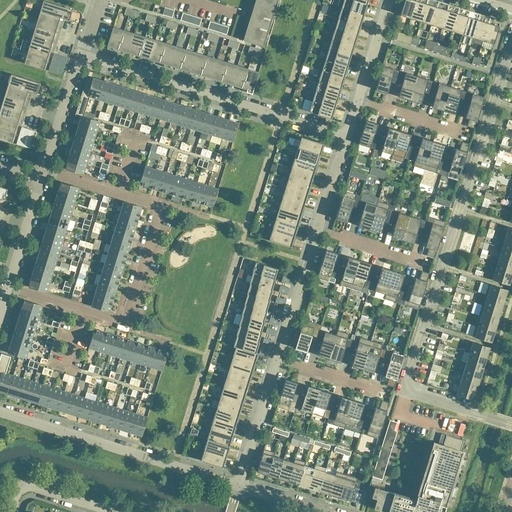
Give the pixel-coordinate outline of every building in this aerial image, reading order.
[(263,46),(277,0),(255,0),(255,4),(252,13),(250,20),(248,19),(247,22),(249,22),(247,28),(243,40),(263,46)] [(363,15),(366,5),(349,0),(339,0),(337,7),(339,8),(363,15)] [(410,19),(415,0),(404,0),(400,15),(410,19)] [(420,22),(427,0),(415,0),(410,19),(420,22)] [(431,25),(438,1),(433,0),(427,0),(420,22),(431,25)] [(27,1),(25,7),(32,9),(34,3),(27,1)] [(69,20),(72,10),(43,1),(39,11),(69,20)] [(441,28),(448,5),(438,1),(431,25),(441,28)] [(451,31),(459,8),(448,5),(441,28),(451,31)] [(360,26),(363,15),(339,8),(338,11),(340,12),(338,19),(360,26)] [(462,35),(469,11),(459,8),(451,31),(462,35)] [(56,28),(59,18),(64,20),(69,21),(69,20),(39,11),(36,22),(56,28)] [(472,38),(479,14),(469,11),(462,35),(472,38)] [(482,41),(490,17),(479,14),(472,38),(482,41)] [(493,44),(500,21),(490,17),(482,41),(493,44)] [(360,26),(338,19),(336,18),(335,21),(337,22),(334,29),(356,36),(360,26)] [(53,38),(56,28),(36,22),(33,32),(53,38)] [(118,50),(124,31),(113,28),(106,49),(112,51),(113,48),(118,50)] [(356,36),(334,29),(332,29),(331,32),(333,32),(331,39),(353,46),(356,36)] [(128,53),(134,34),(124,31),(118,50),(128,53)] [(50,49),(53,38),(33,32),(30,42),(50,49)] [(139,56),(144,38),(134,34),(128,53),(139,56)] [(149,59),(155,41),(144,38),(139,56),(149,59)] [(353,46),(331,39),(329,39),(328,42),(330,43),(328,50),(350,57),(353,46)] [(159,62),(165,44),(155,41),(149,59),(159,62)] [(47,59),(50,49),(30,42),(27,53),(47,59)] [(169,69),(175,47),(165,44),(159,62),(164,64),(163,67),(169,69)] [(446,48),(436,45),(434,52),(444,55),(446,48)] [(180,69),(186,50),(175,47),(169,69),(174,70),(175,67),(180,69)] [(350,57),(328,50),(326,49),(325,52),(327,53),(325,60),(347,67),(350,57)] [(190,72),(196,54),(186,50),(180,69),(190,72)] [(43,70),(47,59),(27,53),(23,63),(43,70)] [(201,75),(207,57),(196,54),(190,72),(201,75)] [(404,63),(416,69),(420,60),(408,55),(404,63)] [(211,79),(217,60),(207,57),(201,75),(211,79)] [(347,67),(325,60),(323,59),(322,63),(324,63),(322,70),(343,77),(347,67)] [(222,82),(227,63),(217,60),(211,79),(222,82)] [(232,85),(238,67),(227,63),(222,82),(232,85)] [(56,69),(57,66),(50,64),(48,71),(55,73),(56,69)] [(65,72),(65,71),(66,68),(59,66),(58,70),(56,69),(55,73),(59,74),(60,75),(61,74),(62,74),(63,73),(64,72),(65,72)] [(387,94),(390,82),(396,84),(400,71),(382,66),(375,90),(387,94)] [(242,88),(248,70),(238,67),(232,85),(242,88)] [(252,94),(258,73),(248,70),(242,88),(246,90),(245,92),(252,94)] [(343,77),(322,70),(319,70),(319,73),(321,74),(318,81),(340,88),(343,77)] [(398,97),(409,100),(416,77),(400,71),(396,84),(401,86),(398,97)] [(36,94),(40,84),(40,83),(11,74),(7,85),(36,94)] [(424,93),(429,94),(433,82),(416,77),(409,100),(420,104),(424,93)] [(75,115),(81,117),(81,116),(83,117),(89,97),(98,100),(103,82),(93,78),(90,86),(84,84),(75,115)] [(340,88),(318,81),(316,80),(315,83),(317,84),(315,91),(337,98),(340,88)] [(114,85),(103,82),(98,100),(108,103),(114,85)] [(431,107),(442,111),(450,87),(433,82),(429,94),(435,96),(431,107)] [(24,101),(27,92),(32,93),(36,94),(7,85),(4,95),(24,101)] [(118,107),(124,88),(114,85),(108,103),(118,107)] [(457,103),(462,105),(466,92),(450,87),(442,111),(454,114),(457,103)] [(129,110),(134,91),(124,88),(118,107),(129,110)] [(337,98),(315,91),(313,90),(312,93),(314,94),(312,101),(334,108),(337,98)] [(139,113),(145,94),(134,91),(129,110),(139,113)] [(474,129),(484,97),(466,92),(462,105),(468,107),(465,118),(469,119),(466,127),(474,129)] [(149,116),(155,98),(145,94),(139,113),(149,116)] [(21,112),(24,101),(4,95),(1,106),(21,112)] [(160,119),(165,101),(155,98),(149,116),(160,119)] [(170,123),(176,104),(165,101),(160,119),(170,123)] [(334,108),(312,101),(310,101),(309,104),(311,104),(309,112),(331,119),(334,108)] [(180,126),(186,107),(176,104),(170,123),(180,126)] [(0,116),(18,122),(21,112),(1,106),(0,108),(0,116)] [(191,129),(197,111),(186,107),(180,126),(191,129)] [(201,132),(207,114),(197,111),(191,129),(201,132)] [(212,136),(217,117),(207,114),(201,132),(212,136)] [(0,128),(14,132),(18,122),(0,116),(0,128)] [(81,117),(77,127),(96,133),(99,122),(92,120),(88,118),(83,117),(81,116),(81,117)] [(222,139),(228,120),(217,117),(212,136),(222,139)] [(232,142),(238,124),(228,120),(222,139),(232,142)] [(379,137),(374,135),(377,124),(365,120),(358,144),(375,150),(379,137)] [(93,143),(96,133),(77,127),(74,137),(93,143)] [(391,155),(392,155),(399,131),(388,127),(385,139),(379,137),(375,150),(391,155)] [(0,139),(11,143),(14,132),(0,128),(0,139)] [(409,160),(412,147),(407,146),(411,135),(399,131),(392,155),(391,155),(390,159),(402,163),(403,158),(409,160)] [(319,154),(323,144),(299,136),(298,140),(300,141),(298,148),(319,154)] [(22,147),(24,143),(25,139),(18,137),(16,145),(22,147)] [(89,154),(93,143),(74,137),(71,148),(89,154)] [(413,166),(424,170),(433,141),(422,138),(418,149),(412,147),(409,160),(414,162),(413,166)] [(32,145),(33,142),(27,140),(26,143),(24,143),(22,147),(26,148),(27,148),(28,148),(30,148),(30,147),(31,147),(31,146),(32,146),(32,145)] [(440,175),(446,158),(441,156),(444,145),(433,141),(424,170),(440,175)] [(458,180),(469,144),(462,142),(459,150),(455,148),(454,150),(452,159),(446,158),(440,175),(458,180)] [(319,154),(298,148),(295,147),(294,150),(297,151),(294,158),(316,165),(319,154)] [(86,164),(89,154),(71,148),(68,158),(86,164)] [(316,165),(294,158),(292,157),(291,160),(293,161),(291,168),(313,175),(316,165)] [(83,175),(86,164),(68,158),(64,169),(83,175)] [(327,168),(329,160),(322,159),(320,166),(327,168)] [(149,188),(155,170),(145,167),(139,185),(149,188)] [(313,175),(291,168),(289,168),(288,171),(290,171),(288,179),(310,185),(313,175)] [(378,169),(376,177),(384,179),(386,171),(378,169)] [(160,192),(166,173),(155,170),(149,188),(160,192)] [(367,175),(358,172),(356,178),(365,181),(367,175)] [(170,195),(176,176),(166,173),(160,192),(170,195)] [(181,198),(186,180),(176,176),(170,195),(181,198)] [(307,196),(310,185),(288,179),(286,178),(285,181),(287,182),(285,189),(307,196)] [(191,201),(197,183),(186,180),(181,198),(191,201)] [(75,199),(79,188),(60,182),(57,193),(75,199)] [(201,204),(207,186),(197,183),(191,201),(201,204)] [(429,193),(430,188),(420,184),(418,190),(429,193)] [(212,208),(218,189),(207,186),(201,204),(212,208)] [(303,206),(307,196),(285,189),(283,188),(282,191),(284,192),(281,199),(303,206)] [(359,201),(360,201),(361,196),(344,191),(335,219),(346,223),(350,212),(355,213),(359,201)] [(72,209),(75,199),(57,193),(54,203),(72,209)] [(361,196),(360,201),(359,201),(355,213),(361,215),(357,226),(369,230),(369,228),(376,206),(377,201),(378,198),(362,193),(361,196)] [(303,206),(281,199),(279,199),(278,202),(280,202),(278,210),(300,216),(303,206)] [(389,224),(393,211),(395,207),(377,201),(376,206),(369,228),(369,230),(380,233),(383,222),(389,224)] [(138,218),(142,208),(123,202),(120,213),(138,218)] [(69,220),(72,209),(54,203),(50,214),(69,220)] [(300,216),(278,210),(276,209),(275,212),(277,213),(275,220),(297,227),(300,216)] [(403,238),(408,219),(409,216),(393,211),(389,224),(394,225),(391,237),(402,240),(403,238)] [(135,229),(138,218),(120,213),(117,223),(135,229)] [(66,230),(69,220),(50,214),(47,224),(66,230)] [(422,234),(425,224),(426,221),(409,216),(408,219),(403,238),(402,240),(413,244),(417,232),(422,234)] [(297,227),(275,220),(273,219),(272,222),(274,223),(272,230),(294,237),(297,227)] [(434,259),(445,222),(433,219),(432,223),(426,221),(425,224),(422,234),(428,236),(424,247),(428,248),(426,256),(434,258),(433,259),(434,259)] [(132,239),(135,229),(117,223),(113,233),(132,239)] [(62,240),(66,230),(47,224),(44,235),(62,240)] [(294,237),(272,230),(270,230),(269,233),(271,233),(268,241),(290,248),(294,237)] [(129,250),(132,239),(113,233),(110,244),(129,250)] [(59,251),(62,240),(44,235),(41,245),(59,251)] [(511,251),(511,240),(505,238),(502,248),(511,251)] [(125,260),(129,250),(110,244),(107,254),(125,260)] [(56,261),(59,251),(41,245),(38,255),(56,261)] [(511,263),(511,251),(502,248),(498,259),(511,263)] [(335,279),(339,266),(334,265),(337,253),(325,250),(316,278),(328,282),(330,277),(335,279)] [(122,270),(125,260),(107,254),(104,265),(122,270)] [(53,271),(56,261),(38,255),(34,266),(53,271)] [(339,285),(350,289),(359,260),(348,257),(344,268),(339,266),(335,279),(340,281),(339,285)] [(511,274),(511,263),(498,259),(495,269),(511,274)] [(368,289),(372,277),(367,275),(370,264),(359,260),(350,289),(362,292),(363,288),(368,289)] [(274,279),(277,269),(253,261),(252,265),(254,266),(252,273),(274,280),(274,279)] [(119,281),(122,270),(104,265),(100,275),(119,281)] [(50,282),(53,271),(34,266),(31,276),(50,282)] [(368,289),(385,294),(392,271),(381,267),(378,278),(372,277),(368,289)] [(509,285),(511,274),(495,269),(492,280),(509,285)] [(400,304),(405,287),(400,285),(404,274),(392,271),(385,294),(383,299),(400,304)] [(418,310),(429,273),(429,274),(421,271),(419,279),(415,278),(411,289),(405,287),(400,304),(418,310)] [(271,290),(274,280),(252,273),(250,272),(249,275),(251,276),(249,283),(272,290),(271,290)] [(116,291),(119,281),(100,275),(97,285),(116,291)] [(46,293),(50,282),(31,276),(28,287),(46,293)] [(268,300),(272,290),(249,283),(247,283),(247,286),(249,287),(246,294),(269,301),(269,300),(268,300)] [(504,301),(507,290),(488,284),(485,295),(504,301)] [(112,301),(116,291),(97,285),(94,296),(112,301)] [(275,308),(275,307),(272,316),(281,319),(289,291),(281,288),(275,308)] [(269,301),(246,294),(245,293),(244,296),(246,297),(244,304),(266,311),(269,301)] [(501,311),(504,301),(485,295),(481,305),(501,311)] [(109,312),(112,301),(94,296),(91,306),(109,312)] [(39,317),(42,306),(24,300),(20,311),(39,317)] [(263,321),(266,311),(244,304),(242,304),(241,307),(243,308),(241,315),(264,322),(264,321),(263,321)] [(497,322),(501,311),(481,305),(478,316),(497,322)] [(35,327),(39,317),(20,311),(17,321),(35,327)] [(264,322),(241,315),(240,314),(239,317),(241,318),(238,325),(261,332),(260,332),(264,322)] [(494,332),(497,322),(478,316),(475,326),(494,332)] [(306,352),(310,341),(315,343),(319,330),(320,330),(321,326),(303,320),(294,349),(306,352)] [(32,338),(35,327),(17,321),(14,332),(32,338)] [(261,332),(238,325),(237,325),(236,328),(238,329),(236,336),(258,343),(258,342),(261,332)] [(491,343),(494,332),(475,326),(472,337),(491,343)] [(99,351),(105,333),(94,330),(88,348),(99,351)] [(336,335),(335,335),(320,330),(319,330),(315,343),(321,344),(317,356),(328,359),(336,335)] [(343,351),(348,353),(352,340),(347,339),(349,334),(337,331),(335,335),(336,335),(328,359),(340,363),(340,361),(343,351)] [(29,348),(32,338),(14,332),(11,342),(29,348)] [(109,354),(115,336),(105,333),(99,351),(109,354)] [(258,343),(236,336),(234,335),(233,338),(235,339),(233,346),(257,354),(258,353),(255,353),(258,343)] [(120,358),(125,339),(115,336),(109,354),(120,358)] [(362,369),(370,341),(359,338),(358,342),(352,340),(348,353),(354,355),(351,366),(362,369)] [(130,361),(136,342),(125,339),(120,358),(130,361)] [(377,362),(382,363),(386,351),(381,349),(382,345),(370,341),(362,369),(373,373),(377,362)] [(26,359),(29,348),(11,342),(7,353),(26,359)] [(140,364),(146,346),(136,342),(130,361),(140,364)] [(486,358),(489,348),(472,342),(469,353),(486,358)] [(151,367),(156,349),(146,346),(140,364),(151,367)] [(254,364),(257,354),(233,346),(232,349),(235,350),(232,357),(254,364)] [(161,371),(167,352),(156,349),(151,367),(161,371)] [(393,388),(403,356),(386,351),(382,363),(388,365),(384,376),(388,378),(386,385),(393,388)] [(483,369),(486,358),(469,353),(466,363),(483,369)] [(0,392),(6,394),(12,376),(5,374),(10,357),(1,354),(0,355),(0,392)] [(254,364),(232,357),(230,357),(229,360),(231,360),(229,368),(251,374),(254,364)] [(480,379),(483,369),(466,363),(463,374),(480,379)] [(251,374),(229,368),(227,367),(226,370),(228,371),(226,378),(248,385),(251,374)] [(476,390),(480,379),(463,374),(459,384),(476,390)] [(12,376),(6,394),(16,397),(22,379),(12,376)] [(245,395),(248,385),(226,378),(224,377),(223,380),(225,381),(223,388),(245,395)] [(27,401),(32,382),(22,379),(16,397),(27,401)] [(297,383),(285,379),(276,408),(294,413),(295,409),(295,408),(299,396),(293,394),(297,383)] [(37,404),(43,385),(32,382),(27,401),(37,404)] [(473,400),(476,390),(459,384),(456,395),(473,400)] [(47,407),(53,389),(43,385),(37,404),(47,407)] [(295,409),(311,413),(319,390),(308,386),(304,397),(299,396),(295,408),(295,409)] [(241,405),(245,395),(223,388),(221,388),(220,391),(222,391),(219,399),(241,405)] [(58,410),(64,392),(53,389),(47,407),(58,410)] [(332,406),(327,404),(330,395),(330,393),(319,390),(311,413),(328,419),(332,406)] [(68,414),(74,395),(64,392),(58,410),(68,414)] [(79,417),(84,398),(74,395),(68,414),(79,417)] [(345,424),(352,400),(341,397),(340,399),(338,408),(332,406),(328,419),(326,423),(344,429),(345,424)] [(89,420),(95,402),(84,398),(79,417),(89,420)] [(241,405),(219,399),(217,398),(216,401),(219,402),(216,409),(238,416),(241,405)] [(365,416),(360,415),(363,406),(364,404),(352,400),(345,424),(361,429),(365,416)] [(378,439),(387,407),(389,403),(381,401),(379,408),(375,407),(371,418),(365,416),(361,429),(367,431),(366,435),(378,439)] [(99,423),(105,405),(95,402),(89,420),(99,423)] [(110,426),(115,408),(105,405),(99,423),(110,426)] [(120,430),(126,411),(115,408),(110,426),(120,430)] [(238,416),(216,409),(214,408),(213,411),(215,412),(213,419),(235,426),(238,416)] [(130,433),(136,414),(126,411),(120,430),(130,433)] [(141,436),(147,418),(136,414),(130,433),(141,436)] [(235,426),(213,419),(211,419),(210,422),(212,422),(210,429),(232,436),(235,426)] [(382,480),(397,431),(394,431),(396,423),(389,420),(374,468),(369,486),(372,477),(377,478),(382,480)] [(232,436),(210,429),(208,429),(207,432),(209,433),(207,440),(228,447),(232,436)] [(443,511),(462,451),(460,451),(463,441),(446,435),(443,445),(433,443),(418,490),(415,500),(422,502),(418,511),(443,511)] [(225,457),(228,447),(207,440),(205,439),(204,442),(206,443),(203,450),(225,457)] [(225,457),(203,450),(201,449),(200,453),(202,453),(200,461),(222,468),(225,457)] [(267,475),(273,456),(274,453),(263,449),(256,472),(267,475)] [(283,459),(273,456),(267,475),(277,479),(283,459)] [(293,462),(283,459),(277,479),(287,482),(293,462)] [(298,485),(304,466),(305,462),(294,459),(293,462),(287,482),(298,485)] [(318,491),(325,469),(315,465),(314,469),(308,488),(318,491)] [(314,469),(304,466),(298,485),(308,488),(314,469)] [(329,495),(336,472),(335,472),(336,470),(327,467),(326,469),(325,469),(318,491),(329,495)] [(339,498),(346,475),(336,472),(329,495),(339,498)] [(361,493),(365,481),(346,475),(339,498),(350,501),(353,491),(361,493)] [(385,510),(390,493),(390,492),(374,487),(371,497),(376,499),(373,509),(383,511),(384,509),(385,510)] [(395,511),(400,496),(400,495),(390,492),(390,493),(385,510),(387,511),(395,511)] [(406,511),(410,499),(411,499),(400,495),(400,496),(395,511),(406,511)] [(418,511),(422,502),(415,500),(411,499),(410,499),(406,511),(418,511)]
